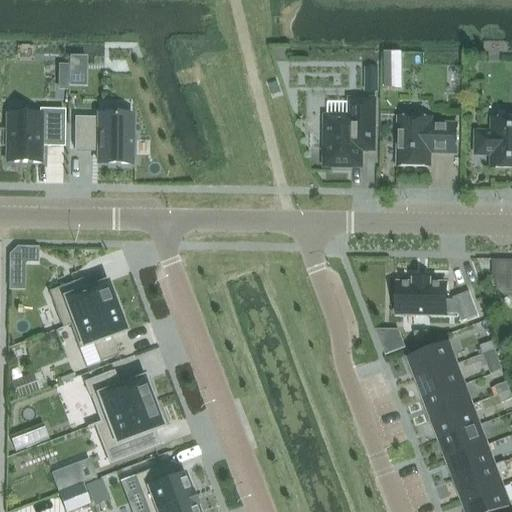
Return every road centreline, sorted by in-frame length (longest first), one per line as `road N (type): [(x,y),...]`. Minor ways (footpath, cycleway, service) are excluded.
road 1 (residential): [(264,511),(155,221)]
road 2 (residential): [(398,511),(311,259),(312,222)]
road 3 (residential): [(312,222),(511,225)]
road 4 (residential): [(155,221),(312,222)]
road 5 (residential): [(0,219),(155,221)]
